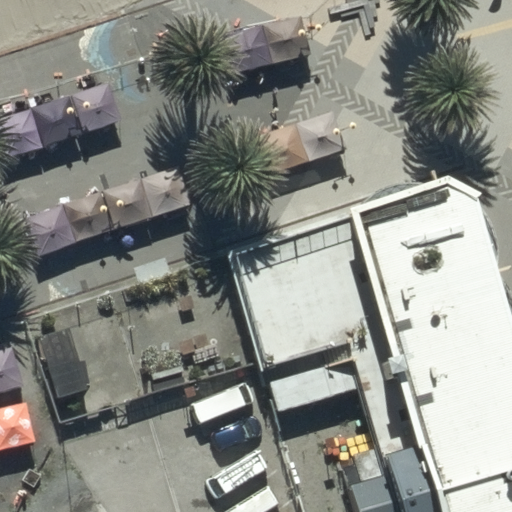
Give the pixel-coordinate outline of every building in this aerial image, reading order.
[(0,0),(0,76),(223,0),(0,0)] [(378,15),(372,0),(312,0),(294,7),(307,41),(378,15)] [(446,177),(225,249),(273,414),(352,389),(387,511),(511,511),(511,341),(469,189),(446,177)] [(110,231),(98,194),(19,220),(32,257),(110,231)] [(143,511),(75,299),(0,323),(0,484),(9,511),(143,511)]
